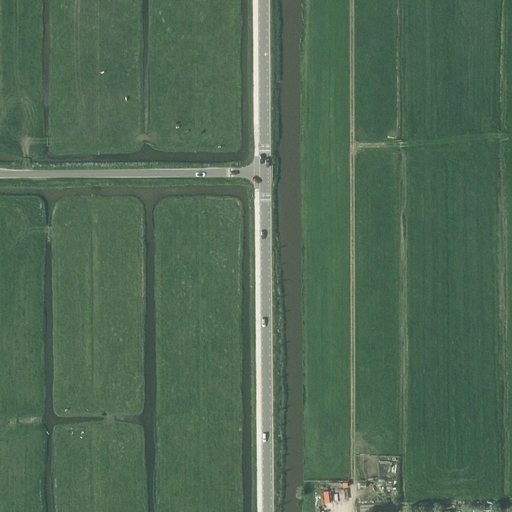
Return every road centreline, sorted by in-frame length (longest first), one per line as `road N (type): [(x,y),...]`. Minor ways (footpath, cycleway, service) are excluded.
road 1 (track): [(511,139),(352,146),(354,511)]
road 2 (tertiary): [(266,511),(267,172)]
road 3 (unclassified): [(0,178),(267,172)]
road 4 (tertiary): [(267,172),(266,0)]
road 5 (track): [(352,146),(352,0)]
